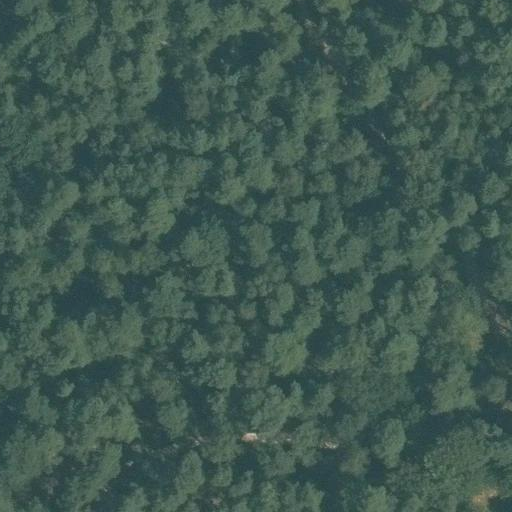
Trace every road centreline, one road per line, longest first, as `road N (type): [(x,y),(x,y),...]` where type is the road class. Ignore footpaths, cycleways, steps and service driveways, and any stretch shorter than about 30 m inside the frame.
road 1 (track): [(511,352),(444,220),(298,0)]
road 2 (track): [(395,451),(202,442),(157,458),(77,511)]
road 3 (track): [(395,451),(445,448),(511,427)]
